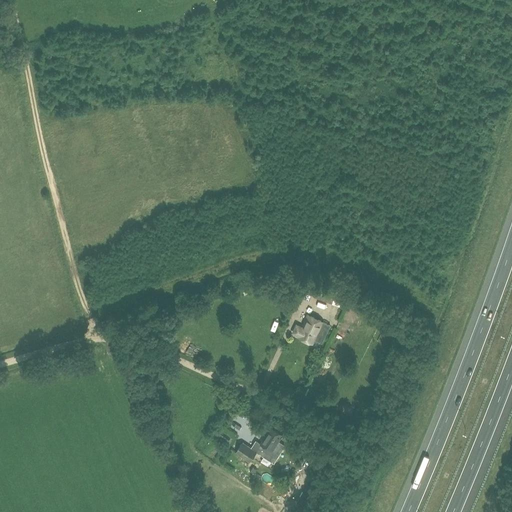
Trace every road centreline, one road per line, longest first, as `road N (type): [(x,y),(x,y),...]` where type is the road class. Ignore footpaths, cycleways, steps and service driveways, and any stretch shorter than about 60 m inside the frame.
road 1 (track): [(0,364),(98,338),(159,352),(361,453),(367,477),(352,511)]
road 2 (motorway): [(511,240),(407,511)]
road 3 (motorway): [(454,511),(511,369)]
